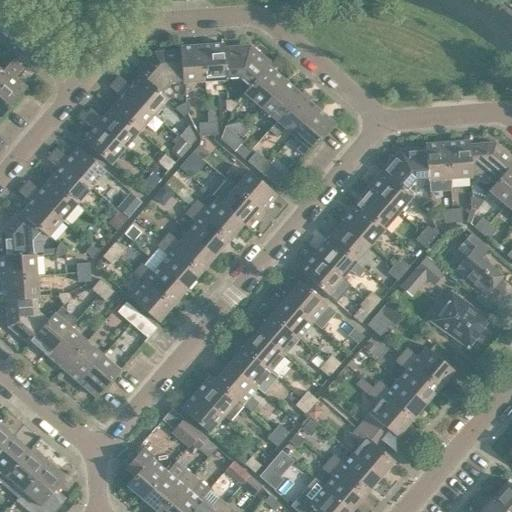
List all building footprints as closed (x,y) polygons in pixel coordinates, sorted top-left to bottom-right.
[(223,47),(224,47),(223,43),(201,45),(204,81),(226,79),(226,78),(225,78),(223,47)] [(179,46),(179,50),(180,50),(182,81),(182,82),(204,81),(201,45),(179,46)] [(249,86),(267,65),(267,66),(270,63),(249,45),(224,47),(223,47),(225,78),(226,78),(239,77),(249,85),(249,86)] [(160,92),(169,82),(182,81),(180,50),(179,50),(154,52),(136,73),(139,75),(160,92)] [(0,70),(0,83),(17,64),(11,59),(1,71),(0,70)] [(17,64),(0,83),(0,117),(23,90),(16,84),(18,81),(15,77),(22,68),(17,64)] [(243,92),(260,106),(283,79),(267,66),(267,65),(249,86),(249,85),(243,92)] [(167,98),(160,92),(139,75),(130,85),(118,75),(113,81),(152,114),(167,98)] [(299,93),(292,87),(283,79),(260,106),(276,121),(302,90),(299,93)] [(120,96),(111,107),(138,131),(152,114),(113,81),(108,86),(120,96)] [(285,128),(292,135),(316,107),(304,97),(307,94),(302,90),(276,121),(268,130),(277,137),(285,128)] [(230,112),(237,104),(234,102),(227,100),(224,100),(225,110),(230,112)] [(182,115),(187,113),(186,102),(183,103),(176,106),(174,108),(182,115)] [(90,108),(85,113),(124,147),(138,131),(111,107),(101,118),(90,108)] [(304,155),(309,149),(333,122),(316,107),(292,135),(301,142),(296,148),(304,155)] [(110,164),(124,147),(85,113),(80,119),(92,129),(82,141),(110,164)] [(208,135),(216,134),(217,134),(216,121),(207,122),(208,135)] [(199,135),(208,135),(207,122),(198,123),(199,135)] [(189,145),(195,139),(188,125),(178,136),(189,145)] [(235,135),(224,126),(220,138),(227,144),(235,135)] [(234,150),(242,141),(235,135),(227,144),(234,150)] [(180,156),(188,146),(180,139),(171,149),(180,156)] [(471,176),(471,175),(470,175),(468,144),(468,141),(446,142),(449,178),(471,176)] [(449,178),(446,142),(424,144),(424,148),(425,148),(427,179),(427,180),(428,180),(429,188),(449,186),(449,178)] [(493,183),(494,183),(511,163),(511,162),(511,157),(494,142),(468,144),(470,175),(471,175),(484,174),(493,183)] [(202,160),(208,153),(198,144),(192,151),(202,160)] [(55,147),(51,153),(90,187),(104,170),(77,146),(67,158),(55,147)] [(381,170),(384,173),(384,172),(405,190),(405,189),(414,180),(427,179),(425,148),(424,148),(399,150),(381,170)] [(196,166),(202,160),(192,151),(186,158),(196,166)] [(254,167),(262,157),(255,151),(247,161),(254,167)] [(76,203),(90,187),(51,153),(46,158),(58,169),(48,180),(76,203)] [(167,171),(175,162),(164,153),(156,162),(167,171)] [(277,187),(285,177),(262,157),(254,167),(277,187)] [(511,195),(511,162),(511,163),(494,183),(493,183),(488,189),(505,204),(511,195)] [(225,179),(261,211),(276,194),(248,170),(241,180),(231,172),(225,179)] [(384,172),(384,173),(370,188),(397,212),(412,195),(405,189),(405,190),(384,172)] [(176,193),(184,185),(172,175),(164,183),(176,193)] [(146,195),(156,184),(147,176),(137,187),(146,195)] [(264,213),(261,211),(225,179),(211,196),(215,199),(220,203),(220,204),(242,223),(247,227),(255,219),(258,221),(264,213)] [(27,180),(23,186),(62,219),(76,203),(48,180),(39,190),(27,180)] [(30,201),(21,212),(20,212),(41,230),(41,231),(47,236),(62,219),(23,186),(18,191),(30,201)] [(383,228),(397,212),(370,188),(356,205),(383,228)] [(131,213),(141,202),(132,194),(122,205),(131,213)] [(475,209),(482,201),(479,199),(472,197),(470,197),(470,207),(475,209)] [(220,204),(220,203),(215,199),(207,209),(196,200),(190,207),(228,239),(242,223),(220,204)] [(427,213),(432,210),(431,200),(428,200),(422,204),(419,206),(427,213)] [(356,205),(342,221),(369,245),(383,228),(356,205)] [(187,232),(214,255),(228,239),(190,207),(185,213),(195,222),(187,232)] [(452,222),(461,221),(460,208),(451,209),(452,222)] [(41,230),(20,212),(21,212),(18,209),(0,230),(2,256),(33,254),(33,253),(32,240),(41,231),(41,230)] [(443,223),(452,222),(451,209),(442,210),(443,223)] [(480,233),(488,223),(481,217),(473,227),(480,233)] [(328,238),(355,261),(369,245),(342,221),(328,238)] [(487,238),(495,229),(488,223),(480,233),(487,238)] [(426,225),(421,232),(430,240),(437,232),(434,226),(431,229),(426,225)] [(162,239),(200,272),(214,255),(187,232),(178,242),(168,233),(162,239)] [(425,247),(430,240),(421,232),(415,239),(425,247)] [(501,276),(480,257),(488,248),(470,233),(461,242),(470,250),(455,268),(486,294),(489,289),(492,292),(497,293),(501,291),(503,288),(504,284),(503,280),(500,277),(501,276)] [(328,238),(314,254),(341,277),(347,270),(357,278),(364,269),(355,261),(328,238)] [(159,265),(186,288),(200,272),(162,239),(156,246),(167,255),(159,265)] [(55,255),(65,254),(67,249),(59,242),(57,244),(55,252),(55,255)] [(118,258),(124,251),(114,242),(108,249),(118,258)] [(112,264),(118,258),(108,249),(102,256),(112,264)] [(341,277),(314,254),(311,251),(303,261),(306,263),(299,271),(336,303),(344,294),(334,285),(341,277)] [(0,255),(0,278),(36,275),(34,253),(33,253),(33,254),(2,256),(0,255)] [(431,283),(442,271),(425,256),(414,268),(431,283)] [(402,273),(408,266),(398,258),(393,265),(402,273)] [(76,272),(89,271),(89,262),(76,263),(76,272)] [(186,288),(159,265),(152,272),(142,263),(134,272),(144,281),(171,305),(186,288)] [(396,280),(402,273),(393,265),(387,272),(396,280)] [(77,281),(90,280),(89,271),(76,272),(77,281)] [(5,299),(36,297),(36,298),(37,298),(36,275),(0,278),(0,280),(1,300),(5,300),(5,299)] [(97,295),(106,285),(99,279),(91,289),(97,295)] [(171,305),(144,281),(130,298),(157,321),(171,305)] [(281,295),(285,298),(312,321),(319,328),(334,311),(299,281),(292,289),(289,286),(281,295)] [(104,301),(113,291),(106,285),(97,295),(104,301)] [(374,306),(380,299),(370,291),(364,298),(374,306)] [(63,305),(70,297),(68,292),(58,293),(58,296),(61,303),(63,305)] [(430,320),(458,340),(466,346),(466,347),(467,347),(488,318),(487,318),(486,318),(450,292),(430,320)] [(37,311),(36,298),(36,297),(5,299),(5,300),(7,326),(28,343),(30,340),(48,319),(47,319),(37,311)] [(285,298),(270,314),(298,338),(312,321),(285,298)] [(359,324),(368,313),(374,306),(364,298),(359,304),(360,305),(351,316),(359,324)] [(124,317),(132,308),(125,302),(117,311),(124,317)] [(394,326),(403,316),(386,302),(366,324),(379,335),(390,323),(394,326)] [(53,312),(47,319),(48,319),(30,340),(46,354),(70,327),(76,320),(60,307),(54,314),(53,312)] [(147,337),(155,328),(132,308),(124,317),(147,337)] [(270,314),(256,331),(284,354),(298,338),(270,314)] [(46,354),(62,368),(86,341),(70,327),(46,354)] [(357,343),(363,336),(353,328),(347,335),(357,343)] [(256,331),(242,347),(270,370),(277,362),(284,354),(256,331)] [(62,368),(79,382),(102,355),(86,341),(62,368)] [(417,356),(406,347),(401,354),(438,386),(453,370),(425,346),(417,356)] [(270,370),(242,347),(228,363),(255,387),(263,393),(277,377),(270,370)] [(334,370),(340,363),(330,354),(324,361),(334,370)] [(405,370),(397,380),(424,403),(438,386),(401,354),(395,361),(405,370)] [(119,370),(102,355),(79,382),(96,397),(119,370)] [(328,377),(334,370),(324,361),(318,368),(328,377)] [(214,380),(236,399),(243,405),(250,411),(258,403),(248,395),(255,387),(228,363),(214,379),(214,380)] [(209,375),(195,392),(222,415),(229,421),(243,405),(236,399),(214,380),(214,379),(209,375)] [(372,387),(410,419),(424,403),(397,380),(389,389),(378,380),(372,387)] [(377,403),(359,423),(378,439),(387,428),(396,436),(410,419),(372,387),(367,394),(377,403)] [(311,406),(317,399),(307,391),(301,397),(311,406)] [(222,415),(195,392),(180,409),(208,432),(222,415)] [(305,413),(311,406),(301,397),(295,404),(305,413)] [(300,446),(317,424),(308,417),(291,439),(300,446)] [(198,448),(206,439),(183,418),(171,432),(188,446),(191,442),(198,448)] [(283,438),(288,432),(279,423),(273,430),(283,438)] [(0,425),(0,451),(13,436),(0,425)] [(379,477),(393,460),(356,428),(349,435),(360,444),(351,454),(379,477)] [(277,445),(283,438),(273,430),(267,437),(277,445)] [(6,477),(29,450),(13,436),(0,451),(0,481),(1,483),(6,477)] [(207,457),(216,447),(206,439),(198,448),(207,457)] [(143,499),(166,472),(149,457),(152,454),(143,446),(124,468),(133,475),(126,484),(143,499)] [(29,450),(6,477),(1,483),(18,497),(23,491),(45,465),(39,459),(41,456),(32,447),(29,450)] [(379,477),(351,454),(343,463),(333,454),(327,461),(365,493),(379,477)] [(254,472),(260,465),(250,456),(244,463),(254,472)] [(166,472),(143,499),(157,511),(159,511),(191,475),(175,461),(166,472)] [(365,493),(327,461),(321,468),(331,477),(323,486),(351,510),(365,493)] [(52,511),(65,498),(55,488),(63,479),(55,473),(58,470),(48,462),(45,465),(23,491),(18,497),(15,500),(28,511),(52,511)] [(282,479),(267,466),(258,476),(274,489),(282,479)] [(198,481),(191,475),(159,511),(188,511),(199,500),(208,489),(198,481)] [(249,476),(240,486),(252,495),(260,486),(249,476)] [(297,511),(348,511),(351,510),(323,486),(313,478),(290,505),(297,511)] [(511,511),(511,485),(506,480),(491,498),(508,511),(511,511)] [(199,500),(188,511),(216,511),(224,504),(208,489),(199,500)] [(474,511),(508,511),(491,498),(485,504),(482,502),(474,511)]
